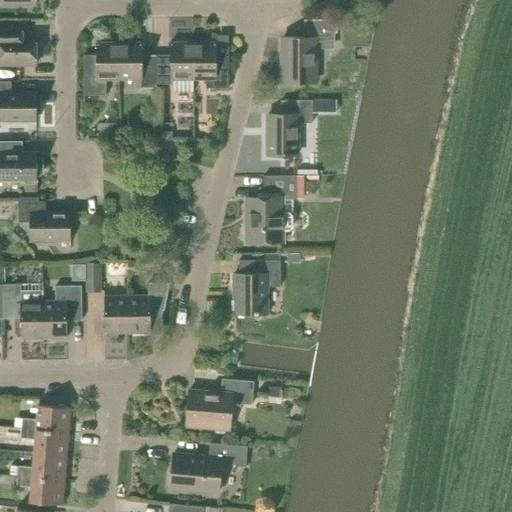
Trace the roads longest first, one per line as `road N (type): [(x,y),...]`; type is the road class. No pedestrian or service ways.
road 1 (residential): [(108,372),(169,371),(185,356),(256,7)]
road 2 (residential): [(70,200),(66,8)]
road 3 (residential): [(256,7),(66,8)]
road 4 (residential): [(101,511),(108,372)]
